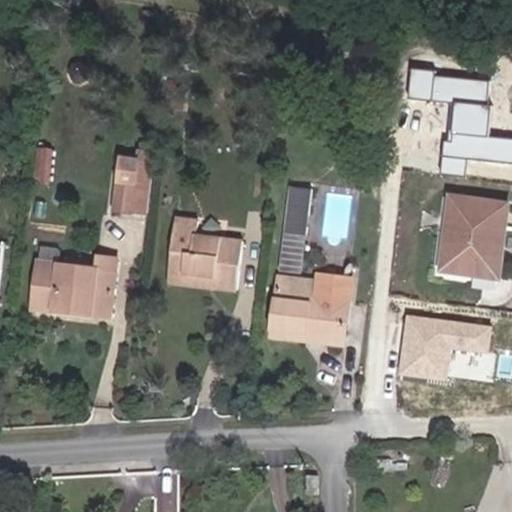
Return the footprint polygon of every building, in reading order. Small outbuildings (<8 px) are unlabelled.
[(435,71),(410,69),(407,99),(453,104),(449,142),(441,141),(438,175),(465,178),(466,161),(511,165),(511,140),(488,138),(491,107),(486,107),(489,79),(435,74),(435,71)] [(184,95),(185,90),(176,89),(177,81),(165,79),(162,108),(169,109),(170,94),(184,95)] [(183,110),(184,95),(170,94),(169,109),(183,110)] [(155,154),(156,146),(142,144),(141,153),(155,154)] [(50,183),(54,151),(40,149),(37,182),(50,183)] [(149,214),(155,154),(141,153),(141,162),(123,160),(117,210),(149,214)] [(291,187),(289,210),(311,213),(314,189),(291,187)] [(501,266),(509,206),(454,198),(444,270),(479,275),(481,263),(501,266)] [(238,294),(244,241),(198,236),(200,221),(177,218),(173,251),(187,253),(184,275),(218,279),(216,291),(238,294)] [(113,318),(120,259),(98,257),(97,269),(60,265),(62,253),(60,249),(42,247),(34,302),(55,305),(54,311),(113,318)] [(216,291),(218,279),(184,275),(187,253),(173,251),(169,285),(216,291)] [(500,278),(501,266),(481,263),(479,275),(500,278)] [(346,338),(353,279),(320,275),(319,283),(280,278),(274,329),(346,338)] [(54,311),(55,305),(34,302),(34,308),(54,311)] [(491,326),(407,316),(400,373),(448,379),(452,351),(488,355),(491,326)] [(346,338),(274,329),(273,336),(345,345),(346,338)] [(319,495),(319,476),(308,476),(308,495),(319,495)]
